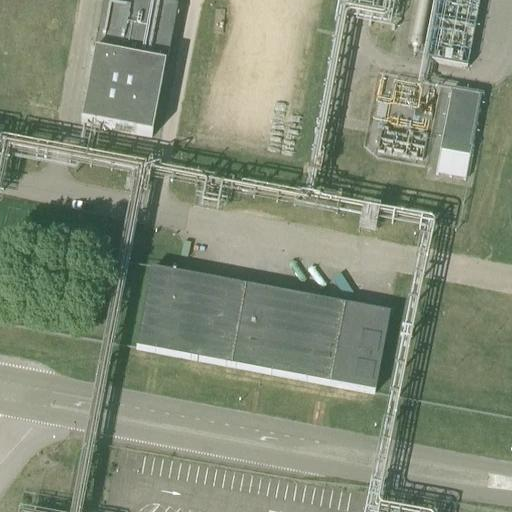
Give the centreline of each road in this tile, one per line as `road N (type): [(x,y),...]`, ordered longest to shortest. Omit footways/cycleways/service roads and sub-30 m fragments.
road 1 (unclassified): [(0,390),(511,487)]
road 2 (unknown): [(501,0),(471,273)]
road 3 (unknown): [(150,212),(195,0)]
road 4 (unknown): [(86,0),(50,193)]
